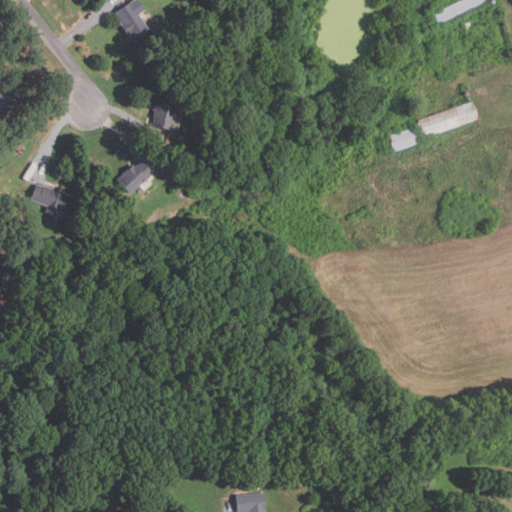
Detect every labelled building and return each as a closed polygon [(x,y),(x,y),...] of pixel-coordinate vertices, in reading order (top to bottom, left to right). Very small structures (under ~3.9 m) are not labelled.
[(117,22),(137,6),(131,0),(116,0),(106,8),(117,22)] [(136,37),(132,31),(127,34),(122,25),(124,24),(116,12),(135,0),(141,0),(147,9),(140,13),(150,28),(136,37)] [(487,0),(434,24),(429,13),(458,0),(487,0)] [(0,120),(0,91),(4,95),(5,94),(12,102),(9,105),(12,108),(0,120)] [(172,130),(154,125),(155,118),(154,117),(156,110),(153,109),(156,97),(179,102),(172,130)] [(421,137),(415,120),(471,101),(476,118),(421,137)] [(193,132),(195,124),(203,126),(200,134),(193,132)] [(390,151),(385,135),(412,126),(418,142),(390,151)] [(132,194),(119,179),(126,173),(136,164),(137,165),(143,159),(155,172),(148,178),(150,179),(146,183),(144,182),(132,194)] [(168,174),(162,168),(171,160),(176,167),(168,174)] [(68,212),(60,209),(57,215),(47,211),(49,206),(32,200),(38,184),(45,186),(45,185),(56,189),(56,187),(67,191),(67,192),(74,195),(68,212)] [(265,492),(267,511),(237,511),(236,495),(265,492)]
